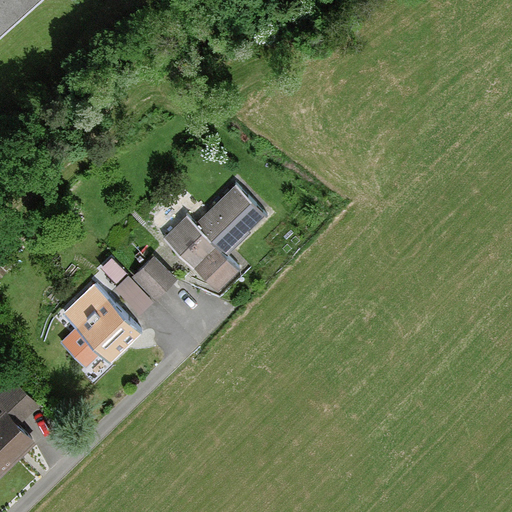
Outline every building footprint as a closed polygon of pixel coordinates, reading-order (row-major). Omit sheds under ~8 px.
[(0,0),(0,24),(27,0),(0,0)] [(241,269),(228,255),(267,219),(233,183),(194,219),(189,214),(166,235),(218,290),(241,269)] [(136,272),(115,252),(102,266),(146,307),(179,271),(156,250),(136,272)] [(142,332),(94,281),(60,313),(108,364),(142,332)] [(4,408),(0,412),(0,474),(35,441),(4,408)]
